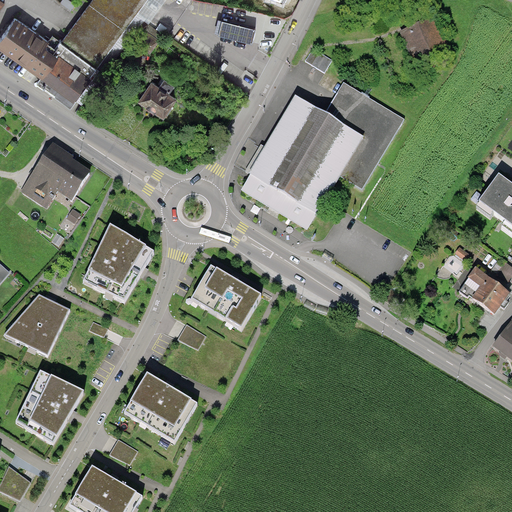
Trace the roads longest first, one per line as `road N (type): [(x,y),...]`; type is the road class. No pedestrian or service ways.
road 1 (residential): [(63,478),(165,299),(184,233)]
road 2 (primary): [(253,244),(467,373)]
road 3 (unclassified): [(206,189),(309,0)]
road 4 (primary): [(0,82),(126,164)]
